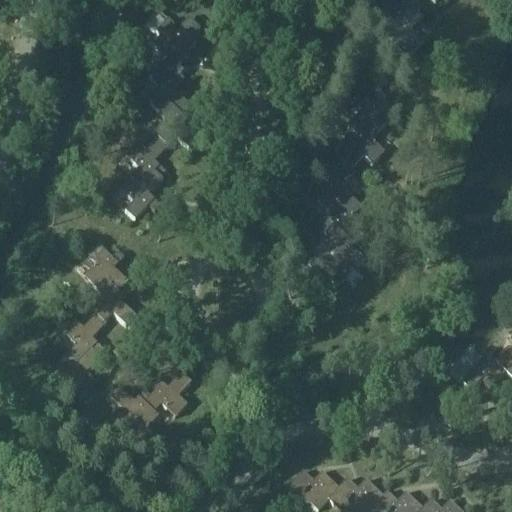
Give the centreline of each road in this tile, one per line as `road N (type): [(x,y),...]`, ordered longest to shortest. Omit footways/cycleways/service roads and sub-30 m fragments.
road 1 (residential): [(206,511),(227,480),(274,440),(312,425),(384,429),(475,462),(511,461)]
road 2 (residential): [(275,0),(225,246)]
road 3 (residential): [(33,0),(21,116),(0,161)]
road 4 (residential): [(216,336),(244,335),(263,319),(265,283),(225,246)]
road 5 (residential): [(225,246),(193,272),(186,308),(198,328),(216,336)]
